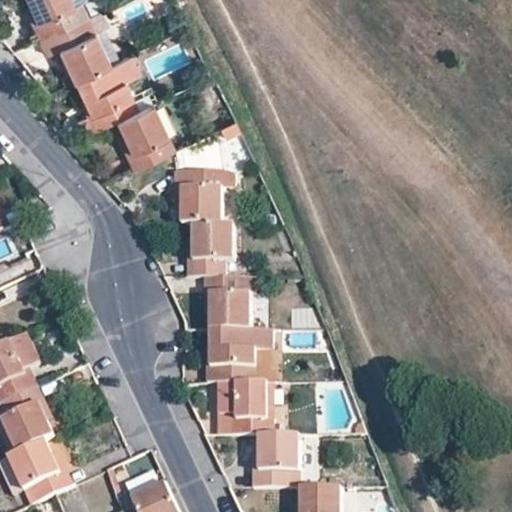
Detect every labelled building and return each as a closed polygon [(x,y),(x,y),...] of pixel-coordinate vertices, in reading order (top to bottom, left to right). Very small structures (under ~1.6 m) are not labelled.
[(27,0),(21,0),(38,39),(46,36),(38,19),(36,20),(27,0)] [(38,19),(46,36),(72,23),(65,9),(75,5),(72,0),(27,0),(36,20),(38,19)] [(72,23),(89,16),(90,15),(83,1),(75,5),(65,9),(72,23)] [(90,15),(89,16),(111,63),(130,54),(127,46),(116,51),(102,19),(111,15),(107,7),(90,15)] [(46,36),(38,39),(45,54),(52,51),(59,49),(67,66),(74,81),(75,81),(111,63),(89,16),(72,23),(46,36)] [(59,49),(52,51),(61,69),(67,66),(59,49)] [(131,53),(130,54),(111,63),(75,81),(83,97),(92,114),(87,117),(92,129),(116,118),(127,113),(122,101),(132,96),(125,80),(140,73),(131,53)] [(138,108),(132,96),(122,101),(127,113),(138,108)] [(92,114),(83,97),(79,100),(87,117),(92,114)] [(138,108),(127,113),(116,118),(124,136),(138,166),(165,153),(159,140),(168,136),(153,101),(138,108)] [(237,132),(233,123),(218,129),(223,139),(237,132)] [(138,166),(124,136),(118,138),(131,169),(138,166)] [(165,153),(175,149),(168,136),(159,140),(165,153)] [(184,211),(184,228),(195,228),(226,228),(226,190),(216,190),(216,176),(185,176),(184,211)] [(226,228),(195,228),(195,244),(196,279),(205,279),(213,279),(228,279),(228,265),(235,265),(236,228),(226,228)] [(213,279),(212,315),(213,332),(253,332),(253,297),(243,296),(244,279),(228,279),(213,279)] [(243,296),(253,297),(255,296),(255,287),(260,287),(260,280),(244,279),(243,296)] [(253,332),(213,332),(213,350),(213,371),(208,370),(208,386),(220,385),(246,385),(246,371),(257,371),(257,354),(274,354),(275,332),(253,332)] [(29,335),(0,349),(0,406),(4,405),(34,391),(25,373),(32,369),(42,364),(29,335)] [(25,373),(34,391),(41,388),(32,369),(25,373)] [(246,385),(257,385),(257,371),(246,371),(246,385)] [(270,384),(257,385),(246,385),(220,385),(220,415),(240,416),(239,436),(260,436),(273,436),(273,422),(270,422),(270,384)] [(34,391),(49,424),(56,420),(41,388),(34,391)] [(49,443),(56,440),(49,424),(34,391),(4,405),(11,419),(3,422),(19,457),(49,443)] [(4,405),(0,406),(0,415),(3,422),(11,419),(4,405)] [(240,416),(220,415),(220,437),(239,436),(240,416)] [(273,436),(260,436),(260,454),(261,489),(293,489),(293,474),(302,474),(302,436),(273,436)] [(49,443),(19,457),(11,460),(25,493),(35,488),(41,503),(58,496),(70,490),(54,456),(49,443)] [(70,490),(77,487),(61,453),(54,456),(70,490)] [(11,460),(1,465),(15,497),(25,493),(11,460)] [(162,487),(155,472),(127,485),(134,499),(162,487)] [(180,511),(167,484),(162,487),(134,499),(138,508),(128,511),(180,511)] [(35,488),(25,493),(32,507),(41,503),(35,488)] [(344,511),(344,488),(303,489),(304,505),(303,511),(344,511)]
